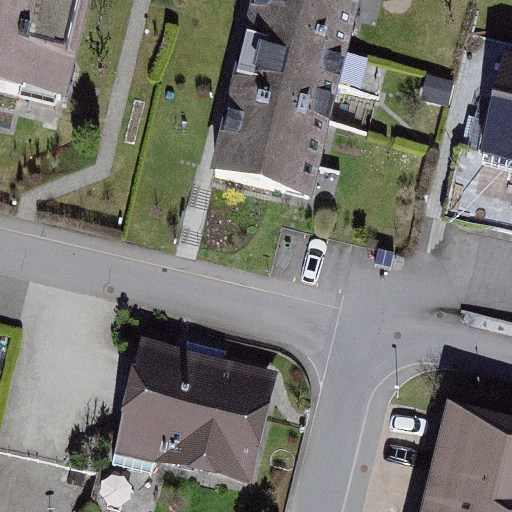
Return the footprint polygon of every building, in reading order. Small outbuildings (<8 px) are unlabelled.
[(64,0),(0,0),(0,97),(39,107),(64,0)] [(233,0),(223,42),(325,67),(342,0),(233,0)] [(223,42),(206,112),(308,136),(325,67),(223,42)] [(511,55),(501,53),(477,152),(511,160),(511,55)] [(293,201),(308,136),(206,112),(191,177),(293,201)] [(91,457),(226,488),(251,379),(115,349),(91,457)] [(511,511),(511,444),(425,424),(404,511),(511,511)]
